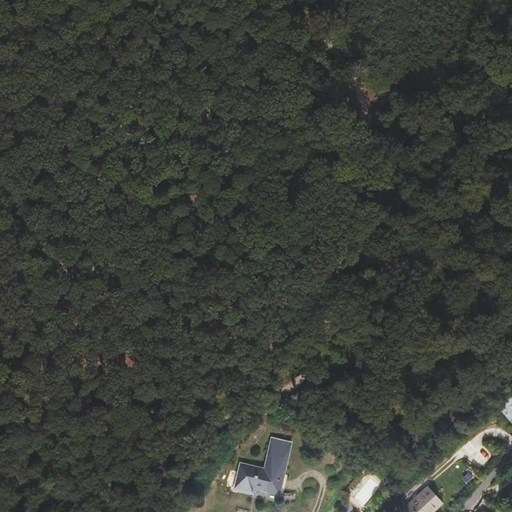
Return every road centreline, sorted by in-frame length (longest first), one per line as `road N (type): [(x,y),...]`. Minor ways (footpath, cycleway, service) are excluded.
road 1 (track): [(53,511),(169,446),(269,405),(346,235),(366,130)]
road 2 (track): [(366,130),(357,82),(294,0)]
